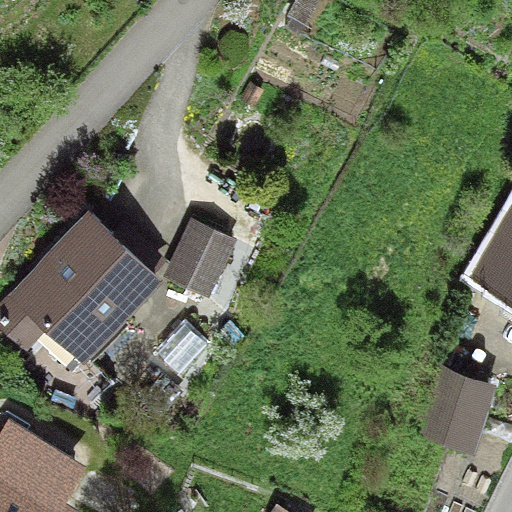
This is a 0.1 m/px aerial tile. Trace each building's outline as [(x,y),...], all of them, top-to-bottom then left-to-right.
[(293,0),(288,9),(306,19),(316,0),(293,0)] [(511,206),(476,261),(511,284),(511,206)] [(29,285),(97,357),(175,284),(107,212),(29,285)] [(226,291),(249,237),(194,214),(171,268),(226,291)] [(442,359),(422,432),(472,446),(492,372),(442,359)] [(89,453),(5,408),(0,416),(0,511),(71,511),(83,491),(72,484),(89,453)] [(305,511),(277,497),(269,511),(305,511)]
